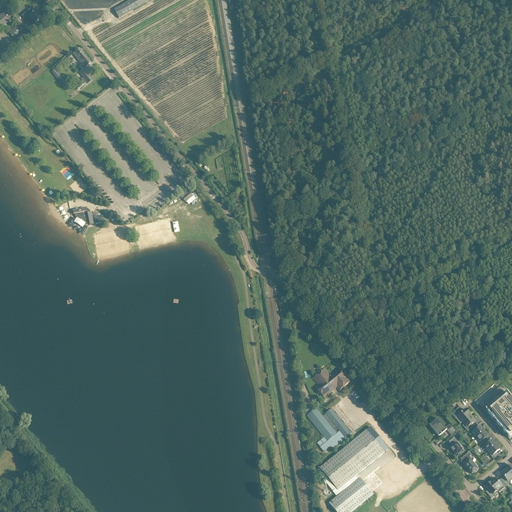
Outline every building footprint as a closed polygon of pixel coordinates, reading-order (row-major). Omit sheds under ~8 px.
[(144,0),(130,0),(113,10),(118,19),(146,3),(144,0)] [(31,8),(22,16),(31,27),(34,24),(33,23),(35,22),(35,23),(41,18),(38,15),(37,16),(34,12),(31,8)] [(0,28),(11,20),(15,16),(8,9),(0,15),(0,28)] [(8,33),(15,40),(26,30),(20,23),(8,33)] [(86,67),(87,66),(91,63),(79,49),(74,53),(80,60),(79,61),(82,65),(83,64),(86,67)] [(81,76),(86,82),(90,78),(85,72),(81,76)] [(64,89),(68,86),(62,78),(58,81),(64,89)] [(193,197),(189,192),(182,198),(186,203),(193,197)] [(203,215),(207,212),(201,204),(196,207),(203,215)] [(84,208),(72,211),(73,215),(74,214),(75,217),(87,224),(89,224),(89,225),(93,225),(91,212),(90,213),(90,211),(88,209),(86,209),(84,209),(84,208)] [(330,376),(325,369),(313,379),(318,385),(316,388),(324,399),(328,395),(336,388),(339,391),(350,382),(339,368),(335,371),(335,372),(330,376)] [(505,397),(504,396),(489,408),(491,410),(488,412),(494,420),(496,419),(498,421),(497,423),(501,428),(503,426),(505,429),(503,431),(506,434),(508,432),(511,437),(511,436),(511,399),(508,395),(505,397)] [(463,412),(460,408),(459,409),(459,408),(456,410),(457,412),(456,413),(454,415),(453,415),(452,414),(454,417),(456,418),(455,419),(458,417),(458,416),(463,422),(460,424),(463,422),(470,416),(471,415),(466,410),(463,412)] [(352,433),(332,409),(322,416),(316,409),(307,417),(324,438),(321,440),(324,444),(320,448),(324,452),(330,447),(332,449),(352,433)] [(471,425),(475,422),(474,420),(474,419),(472,416),(471,417),(470,416),(463,422),(465,424),(463,426),(468,432),(473,428),(471,425)] [(447,430),(438,419),(430,426),(439,436),(447,430)] [(338,490),(356,476),(388,449),(371,427),(320,468),(323,472),(338,490)] [(452,427),(447,431),(451,436),(456,431),(452,427)] [(484,432),(480,427),(477,430),(474,428),(471,431),(473,433),(472,434),(476,439),(477,438),(484,432)] [(488,436),(484,432),(477,438),(483,445),(486,442),(484,439),(488,436)] [(461,446),(454,438),(449,442),(452,446),(451,447),(453,449),(452,450),(453,452),(452,453),(455,456),(456,455),(457,457),(463,452),(459,447),(461,446)] [(496,445),(492,441),(488,444),(486,442),(483,445),(488,451),(488,452),(496,445)] [(487,452),(493,460),(498,456),(496,453),(500,450),(496,445),(488,452),(488,451),(487,452)] [(315,450),(321,458),(324,456),(317,448),(315,450)] [(471,456),(469,453),(464,457),(466,460),(467,459),(468,461),(464,464),(464,465),(472,474),(474,472),(475,473),(478,471),(477,470),(478,470),(478,469),(475,466),(476,465),(473,462),(472,463),(470,460),(471,459),(470,457),(471,456)] [(503,482),(507,486),(510,484),(509,483),(511,480),(511,476),(506,470),(501,474),(506,479),(503,482)] [(359,480),(356,476),(338,490),(323,472),(319,475),(337,497),(329,504),(335,511),(350,511),(373,494),(360,478),(359,480)] [(500,484),(496,479),(491,483),(497,491),(499,493),(507,486),(503,482),(500,484)] [(491,483),(486,487),(490,492),(488,495),(491,499),(494,497),(493,495),(497,491),(491,483)]
